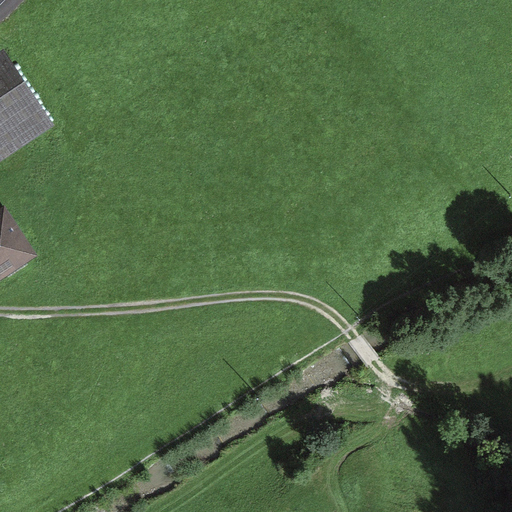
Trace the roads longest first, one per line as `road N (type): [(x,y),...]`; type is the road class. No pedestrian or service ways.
road 1 (track): [(511,373),(454,392),(408,387),(372,365),(320,305),(274,296),(0,312)]
road 2 (track): [(388,378),(383,424),(342,450),(331,468),(342,511)]
